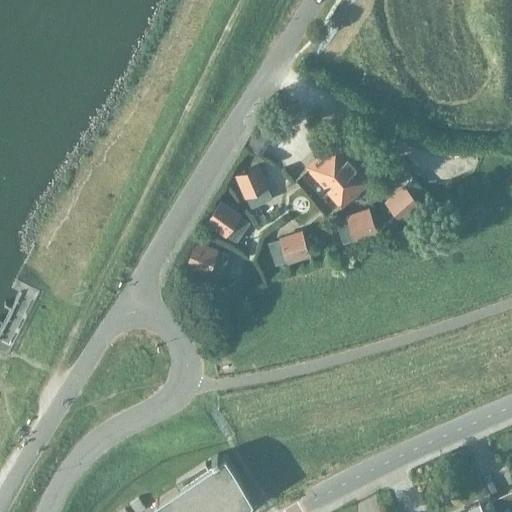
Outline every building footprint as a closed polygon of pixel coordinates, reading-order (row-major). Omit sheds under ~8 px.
[(310,165),(299,174),(308,184),(319,175),(331,190),(320,199),(329,209),(340,200),(341,201),(367,179),(336,141),(309,164),(310,165)] [(267,186),(258,165),(237,175),(246,196),(267,186)] [(402,219),(420,203),(405,186),(387,201),(402,219)] [(220,201),(207,220),(236,240),(249,221),(220,201)] [(347,217),(355,239),(377,231),(369,209),(347,217)] [(302,231),(280,238),(287,260),(310,253),(302,231)] [(252,253),(263,272),(285,259),(274,241),(252,253)] [(194,242),(187,263),(220,275),(228,254),(194,242)] [(238,280),(217,292),(224,305),(245,293),(238,280)] [(15,287),(0,335),(0,344),(15,350),(33,293),(15,287)] [(179,485),(155,501),(162,511),(229,511),(253,497),(225,455),(220,458),(217,454),(211,458),(214,462),(208,466),(205,462),(176,481),(179,485)] [(148,489),(166,477),(159,467),(141,479),(148,489)] [(511,511),(511,489),(511,488),(491,498),(489,494),(465,506),(466,509),(460,511),(511,511)]
